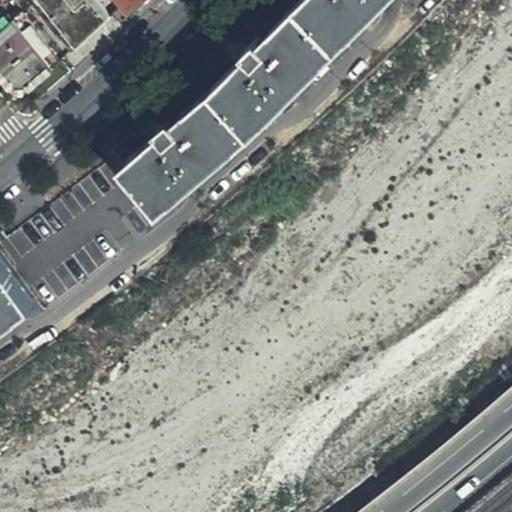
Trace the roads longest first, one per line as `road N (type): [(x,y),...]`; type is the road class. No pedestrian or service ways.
road 1 (unknown): [(0,345),(160,232),(354,63),(411,0)]
road 2 (tertiary): [(190,0),(30,152)]
road 3 (primary): [(511,416),(395,511)]
